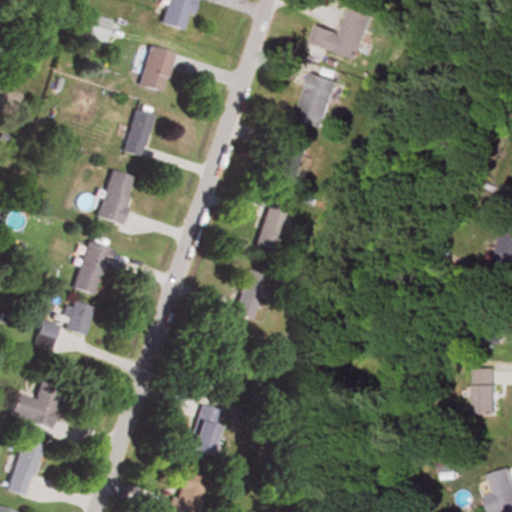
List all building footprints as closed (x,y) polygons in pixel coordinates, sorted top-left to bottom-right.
[(162,0),(157,23),(178,29),(185,0),(162,0)] [(106,19),(77,10),(71,32),(100,40),(106,19)] [(166,50),(142,45),(135,86),(159,90),(166,50)] [(334,79),(308,71),(294,118),(320,126),(334,79)] [(137,155),(146,113),(127,109),(118,151),(137,155)] [(293,185),(305,141),(282,135),(270,178),(293,185)] [(127,174),(103,169),(91,217),(115,223),(127,174)] [(282,204),(261,200),(252,245),(273,250),(282,204)] [(511,267),(511,219),(503,217),(491,263),(511,267)] [(105,248),(81,239),(65,285),(89,293),(105,248)] [(261,274),(243,267),(228,312),(247,318),(261,274)] [(88,305),(64,299),(56,328),(80,334),(88,305)] [(238,336),(218,332),(204,385),(224,391),(238,336)] [(472,413),(493,413),(493,367),(472,367),(472,413)] [(11,392),(4,415),(43,427),(55,388),(34,382),(30,397),(11,392)] [(218,409),(194,403),(182,449),(206,455),(218,409)] [(0,489),(21,496),(38,443),(17,436),(0,489)] [(486,511),(511,511),(511,469),(487,469),(487,491),(486,491),(486,511)] [(195,511),(195,474),(175,474),(175,497),(162,497),(162,511),(195,511)]
